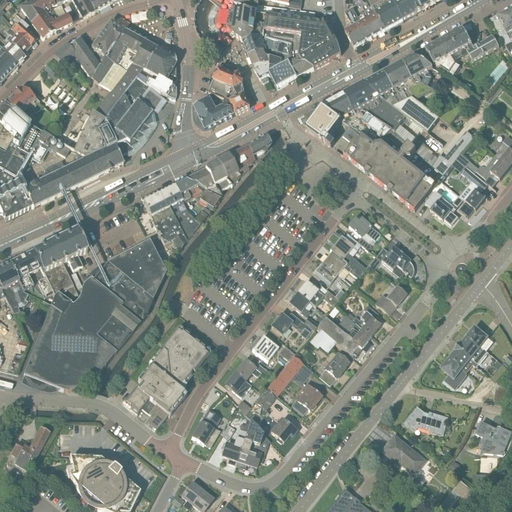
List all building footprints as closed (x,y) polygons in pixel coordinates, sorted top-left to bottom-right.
[(88,0),(33,0),(33,1),(41,13),(42,12),(42,13),(71,0),(83,21),(94,15),(90,6),(92,5),(88,0)] [(94,15),(111,5),(108,0),(88,0),(92,5),(90,6),(94,15)] [(234,0),(234,5),(236,5),(258,8),(258,7),(260,0),(259,0),(234,0)] [(393,5),(390,0),(366,0),(373,10),(372,11),(385,33),(403,23),(393,5)] [(414,0),(402,0),(393,5),(403,23),(422,13),(414,0)] [(439,0),(414,0),(422,13),(441,2),(439,0)] [(44,16),(42,13),(42,12),(41,13),(33,1),(20,9),(31,25),(44,16)] [(0,12),(8,5),(5,2),(0,6),(0,12)] [(267,17),(307,22),(314,23),(315,14),(305,13),(258,7),(258,8),(236,5),(235,12),(230,12),(228,26),(234,27),(249,30),(248,36),(263,38),(265,32),(267,17)] [(372,11),(370,12),(368,7),(363,9),(364,12),(355,17),(370,42),(385,33),(372,11)] [(354,50),(370,42),(355,17),(352,11),(345,15),(351,27),(345,30),(345,35),(354,50)] [(511,58),(511,16),(509,12),(497,19),(510,41),(511,39),(511,43),(506,47),(511,58)] [(16,24),(11,29),(31,49),(31,48),(34,50),(37,47),(35,44),(36,43),(30,37),(32,35),(23,26),(25,24),(16,16),(12,20),(16,24)] [(53,26),(49,19),(47,20),(44,16),(31,25),(43,42),(54,34),(50,27),(53,26)] [(120,16),(115,22),(126,29),(130,23),(120,16)] [(267,17),(265,32),(263,38),(262,42),(267,43),(293,50),(296,51),(293,66),(313,71),(314,71),(341,57),(338,45),(335,41),(333,42),(325,25),(314,23),(307,22),(267,17)] [(56,33),(72,26),(68,18),(53,26),(50,27),(54,34),(56,34),(56,33)] [(116,45),(124,33),(110,23),(91,50),(96,54),(94,56),(97,59),(94,63),(99,69),(99,70),(108,57),(112,51),(116,45)] [(154,26),(150,32),(163,40),(167,33),(154,26)] [(256,41),(262,42),(263,38),(248,36),(249,30),(234,27),(233,35),(236,39),(244,44),(256,41)] [(27,53),(31,49),(11,29),(7,34),(9,36),(4,42),(7,44),(12,49),(25,60),(22,58),(23,57),(26,59),(29,56),(27,53)] [(444,41),(443,42),(448,50),(451,57),(453,62),(456,60),(468,54),(469,53),(467,48),(471,46),(468,40),(471,38),(470,36),(467,37),(465,35),(465,34),(463,31),(444,41)] [(103,90),(109,94),(116,88),(132,66),(138,55),(133,52),(139,41),(134,38),(124,33),(116,45),(112,51),(108,57),(99,70),(99,69),(94,77),(91,82),(98,87),(99,86),(103,90)] [(471,46),(467,48),(469,53),(468,54),(473,63),(499,48),(493,39),(474,50),(471,46)] [(139,41),(133,52),(138,55),(132,66),(116,88),(109,94),(94,114),(104,122),(126,93),(136,80),(142,72),(144,73),(157,51),(156,51),(144,44),(144,42),(143,40),(141,40),(139,41)] [(94,63),(85,49),(79,41),(68,49),(79,65),(77,66),(78,67),(87,78),(94,77),(99,69),(94,63)] [(262,42),(256,41),(244,44),(249,58),(271,53),(273,53),(275,54),(274,55),(285,57),(285,58),(291,60),(293,50),(267,43),(262,42)] [(443,42),(426,52),(434,67),(435,66),(449,75),(456,65),(453,62),(451,57),(448,50),(443,42)] [(17,68),(25,60),(12,49),(7,44),(1,50),(0,51),(5,56),(17,68)] [(68,49),(67,47),(54,59),(62,68),(66,65),(72,72),(78,67),(77,66),(79,65),(68,49)] [(17,68),(5,56),(0,51),(1,50),(0,48),(0,85),(0,86),(17,68)] [(293,66),(296,51),(293,50),(291,60),(285,58),(285,57),(274,55),(274,61),(270,61),(269,71),(269,77),(277,91),(297,81),(290,67),(293,66)] [(144,73),(157,81),(158,80),(170,87),(176,78),(176,66),(174,61),(170,58),(157,51),(144,73)] [(274,61),(274,55),(275,54),(273,53),(271,53),(249,58),(253,70),(254,70),(257,70),(269,71),(270,61),(274,61)] [(414,58),(403,64),(412,82),(416,89),(421,86),(428,88),(432,80),(428,73),(432,71),(414,58)] [(243,84),(238,75),(223,64),(218,71),(208,95),(213,96),(225,101),(223,109),(236,113),(235,117),(250,109),(244,99),(245,98),(242,86),(243,84)] [(435,92),(428,88),(421,86),(416,89),(412,82),(403,64),(385,74),(395,93),(398,92),(400,96),(405,94),(410,103),(416,103),(435,92)] [(297,81),(314,71),(313,71),(293,66),(290,67),(297,81)] [(56,76),(47,67),(41,72),(54,83),(58,79),(56,76)] [(269,77),(269,71),(257,70),(254,70),(255,72),(260,82),(261,82),(264,85),(269,82),(267,79),(269,77)] [(157,81),(144,73),(142,72),(136,80),(146,88),(159,98),(175,102),(176,98),(176,90),(169,88),(170,87),(158,80),(157,81)] [(398,92),(395,93),(385,74),(360,87),(380,100),(378,101),(393,112),(405,120),(406,118),(424,132),(428,135),(439,120),(416,103),(410,103),(405,94),(400,96),(398,92)] [(136,102),(146,88),(136,80),(126,93),(104,122),(116,146),(114,147),(119,158),(133,151),(131,148),(138,144),(137,141),(144,137),(142,134),(149,130),(147,127),(154,123),(153,120),(147,107),(144,108),(136,102)] [(484,101),(490,106),(504,89),(499,84),(484,101)] [(74,89),(77,93),(80,96),(85,88),(83,86),(80,89),(77,86),(74,89)] [(378,101),(380,100),(360,87),(345,95),(356,116),(363,110),(373,118),(394,135),(405,120),(393,112),(378,101)] [(30,105),(35,100),(23,90),(4,106),(17,117),(30,105)] [(236,113),(223,109),(225,101),(213,96),(208,95),(213,97),(211,101),(200,106),(199,106),(198,106),(197,106),(196,107),(195,108),(194,109),(194,110),(194,115),(195,121),(195,123),(196,125),(197,127),(199,129),(201,130),(202,131),(204,131),(205,131),(206,132),(235,117),(236,113)] [(412,152),(409,149),(394,135),(373,118),(363,110),(356,116),(345,95),(323,107),(340,120),(360,135),(362,137),(363,135),(379,147),(386,138),(401,150),(398,153),(405,158),(407,158),(412,152)] [(0,194),(20,185),(16,182),(29,159),(39,164),(47,150),(65,160),(70,151),(30,127),(29,128),(4,106),(0,110),(0,194)] [(327,138),(340,120),(323,107),(304,117),(305,119),(303,120),(301,121),(304,127),(305,129),(305,130),(323,144),(323,143),(331,149),(335,144),(327,138)] [(439,120),(449,128),(460,112),(457,110),(439,120)] [(114,147),(116,146),(104,122),(94,114),(93,112),(73,154),(86,161),(64,171),(61,165),(44,172),(45,175),(38,178),(40,183),(23,191),(20,185),(0,194),(0,211),(4,220),(5,222),(32,209),(33,210),(124,166),(114,147)] [(443,147),(428,135),(424,132),(409,149),(412,152),(413,151),(431,167),(441,156),(443,148),(443,147)] [(467,132),(444,159),(441,156),(436,162),(431,167),(438,175),(442,178),(448,171),(452,167),(461,156),(475,140),(467,132)] [(363,135),(362,137),(360,135),(344,157),(363,172),(389,192),(406,205),(405,205),(415,213),(435,188),(433,186),(431,189),(379,147),(363,135)] [(266,138),(249,148),(255,158),(256,157),(258,160),(264,156),(265,156),(271,148),(271,147),(266,138)] [(499,152),(495,157),(500,162),(510,170),(511,166),(511,142),(508,139),(503,144),(498,151),(499,152)] [(253,160),(255,158),(249,148),(228,158),(238,181),(255,164),(253,160)] [(461,166),(466,169),(471,163),(461,156),(456,162),(461,166)] [(479,169),(478,170),(476,173),(486,181),(491,175),(500,182),(510,170),(500,162),(495,157),(493,159),(490,159),(486,165),(486,167),(486,168),(485,169),(484,168),(479,169)] [(231,189),(238,181),(228,158),(216,164),(229,188),(231,189)] [(220,194),(229,188),(216,164),(207,169),(205,172),(212,188),(215,186),(220,194)] [(488,187),(466,170),(466,169),(462,175),(461,176),(471,184),(465,192),(464,193),(470,198),(466,204),(465,204),(475,212),(485,200),(481,196),(483,193),(483,194),(488,187)] [(205,173),(186,182),(199,189),(206,193),(207,193),(220,200),(222,198),(220,194),(215,188),(213,189),(212,188),(205,173)] [(186,182),(174,188),(179,199),(183,207),(195,201),(197,204),(200,203),(206,206),(213,210),(219,201),(220,200),(207,193),(206,193),(199,189),(186,182)] [(185,212),(183,207),(174,188),(159,196),(166,210),(169,208),(174,218),(187,243),(199,227),(193,223),(185,212)] [(435,194),(425,207),(431,212),(430,213),(443,223),(444,221),(451,227),(458,219),(456,218),(453,215),(456,211),(454,209),(448,204),(445,208),(438,203),(442,199),(435,194)] [(187,243),(174,218),(169,208),(166,210),(159,196),(143,204),(155,227),(164,247),(173,242),(178,254),(187,243)] [(193,223),(199,227),(206,218),(200,213),(193,223)] [(370,228),(362,221),(359,224),(355,221),(348,229),(361,239),(365,235),(375,243),(381,236),(370,228)] [(42,249),(31,254),(40,270),(42,274),(35,278),(41,288),(48,284),(52,293),(54,298),(58,295),(65,300),(70,297),(71,300),(77,297),(76,295),(73,288),(63,265),(68,263),(73,273),(82,268),(77,258),(87,253),(77,233),(77,232),(67,237),(63,239),(58,241),(57,241),(52,244),(51,244),(51,245),(50,245),(46,247),(42,249)] [(330,253),(329,253),(331,254),(341,263),(346,267),(351,271),(354,267),(355,268),(363,275),(366,271),(360,266),(357,264),(348,256),(349,254),(353,249),(357,252),(361,247),(357,244),(347,236),(343,241),(341,239),(341,240),(330,253)] [(369,245),(361,239),(357,244),(361,247),(366,251),(367,252),(371,247),(369,245)] [(152,302),(166,275),(149,243),(106,265),(89,281),(87,283),(84,286),(83,288),(82,290),(80,296),(80,298),(78,301),(75,305),(69,301),(67,302),(65,300),(58,295),(54,298),(51,307),(50,307),(47,315),(48,315),(47,319),(27,370),(26,370),(23,377),(63,393),(67,394),(94,381),(115,356),(146,318),(151,306),(153,307),(154,303),(152,302)] [(412,267),(409,264),(410,263),(392,249),(388,254),(383,250),(377,258),(376,259),(369,267),(374,271),(380,264),(392,273),(396,268),(402,273),(410,280),(411,280),(413,276),(413,272),(413,271),(412,267)] [(28,276),(40,270),(31,254),(8,266),(21,295),(28,297),(28,296),(23,294),(23,292),(34,287),(28,276)] [(358,281),(363,275),(355,268),(354,267),(351,271),(341,263),(331,254),(322,265),(337,277),(344,270),(358,281)] [(330,286),(337,277),(322,265),(315,275),(330,286)] [(0,269),(0,288),(2,292),(5,298),(14,317),(20,315),(18,310),(23,309),(26,307),(27,305),(28,303),(25,302),(28,297),(21,295),(8,266),(3,268),(0,269)] [(327,292),(326,294),(323,297),(307,284),(297,297),(308,306),(309,304),(315,308),(322,299),(334,310),(339,304),(340,303),(335,299),(327,292)] [(388,318),(397,308),(406,297),(397,290),(387,302),(382,298),(375,306),(388,318)] [(341,291),(335,299),(340,303),(346,296),(341,291)] [(304,310),(308,306),(297,297),(289,306),(306,320),(310,315),(304,310)] [(355,319),(352,323),(371,339),(381,327),(374,322),(379,316),(367,307),(364,312),(366,314),(359,322),(355,319)] [(335,309),(329,316),(333,320),(340,312),(335,309)] [(292,325),(297,329),(301,323),(291,315),(286,320),(281,316),(281,317),(277,322),(271,329),(282,337),(292,325)] [(361,351),(371,339),(352,323),(345,318),(344,319),(336,329),(325,321),(319,328),(317,331),(321,334),(336,346),(353,361),(354,361),(353,360),(357,356),(357,355),(360,351),(361,352),(362,351),(361,351)] [(308,320),(305,325),(315,333),(317,331),(319,328),(308,320)] [(481,349),(488,340),(475,329),(467,338),(481,349)] [(301,335),(300,336),(305,341),(310,335),(310,334),(305,330),(301,335)] [(169,419),(186,398),(178,391),(209,354),(180,331),(138,384),(140,385),(135,391),(138,394),(128,407),(134,412),(144,399),(168,418),(169,419)] [(328,355),(336,346),(321,334),(311,346),(317,351),(320,349),(328,355)] [(488,355),(481,349),(467,338),(458,350),(474,363),(479,367),(488,355)] [(253,352),(252,353),(256,355),(255,356),(267,365),(278,351),(274,348),(263,339),(262,339),(263,340),(254,351),(253,352)] [(294,359),(296,357),(285,348),(279,355),(290,364),(294,359)] [(472,366),(477,369),(479,367),(474,363),(458,350),(449,361),(466,374),(472,366)] [(299,357),(296,361),(301,365),(304,361),(299,357)] [(343,370),(347,365),(338,357),(319,380),(329,389),(337,380),(338,380),(341,376),(340,376),(344,371),(343,370)] [(312,375),(303,367),(294,359),(290,364),(265,393),(274,401),(290,381),(296,386),(302,379),(306,382),(312,375)] [(467,375),(466,374),(449,361),(441,371),(449,377),(445,382),(455,391),(467,375)] [(259,366),(255,370),(245,362),(234,376),(244,385),(246,383),(252,375),(258,379),(261,376),(264,379),(269,374),(259,366)] [(495,384),(507,370),(498,362),(493,368),(497,371),(490,380),(495,384)] [(246,383),(244,385),(234,376),(225,387),(241,400),(245,395),(251,388),(246,383)] [(495,390),(508,392),(509,386),(496,384),(495,390)] [(303,395),(297,403),(309,413),(311,411),(312,412),(316,408),(315,407),(321,399),(306,387),(301,393),(303,395)] [(251,410),(244,418),(247,420),(250,423),(251,425),(255,429),(256,428),(267,414),(266,413),(275,402),(274,401),(265,393),(256,404),(254,406),(251,410)] [(506,403),(507,398),(494,395),(493,401),(506,403)] [(155,434),(168,418),(144,399),(134,412),(132,414),(137,418),(141,412),(150,419),(145,425),(155,434)] [(244,418),(251,410),(242,402),(237,408),(239,410),(244,418),(247,420),(244,418)] [(411,416),(403,426),(405,427),(412,433),(417,427),(431,431),(430,434),(443,437),(444,431),(449,432),(451,426),(446,425),(447,420),(428,415),(428,417),(427,418),(423,417),(423,415),(421,414),(416,410),(411,416)] [(208,413),(191,440),(203,447),(204,446),(210,450),(215,441),(220,433),(214,430),(220,420),(218,419),(217,418),(208,413)] [(223,446),(221,451),(224,452),(222,458),(228,460),(226,465),(236,468),(239,457),(241,452),(244,443),(246,437),(250,423),(247,420),(243,433),(239,431),(236,440),(233,449),(226,447),(223,446)] [(277,427),(271,434),(278,440),(276,441),(281,445),(282,444),(283,445),(294,431),(283,422),(279,428),(277,427)] [(244,443),(241,452),(249,455),(256,457),(255,458),(253,464),(252,468),(252,469),(257,470),(258,465),(258,464),(262,465),(267,450),(263,449),(259,448),(263,437),(260,433),(255,429),(251,425),(250,423),(246,437),(244,443)] [(486,455),(502,457),(511,434),(499,429),(498,433),(480,425),(476,436),(487,441),(486,455)] [(228,427),(222,437),(228,441),(235,432),(228,427)] [(18,444),(10,456),(17,460),(14,464),(24,470),(30,460),(34,462),(37,456),(49,434),(41,430),(30,451),(25,448),(27,445),(21,441),(20,444),(18,443),(18,444)] [(388,449),(383,455),(391,462),(395,465),(397,463),(402,467),(412,475),(415,477),(425,464),(408,450),(406,451),(400,446),(401,445),(393,438),(386,448),(388,449)] [(239,457),(236,468),(244,471),(246,466),(252,468),(253,464),(255,458),(256,457),(249,455),(241,452),(239,457)] [(101,462),(100,462),(70,460),(74,477),(70,479),(83,499),(87,504),(91,506),(100,511),(131,511),(139,495),(128,485),(127,485),(126,484),(125,484),(124,484),(123,485),(122,485),(121,486),(121,487),(116,482),(121,475),(119,473),(114,469),(107,475),(102,472),(103,469),(104,469),(104,468),(104,467),(104,466),(104,465),(103,464),(103,463),(102,463),(101,462)] [(460,467),(453,462),(448,470),(455,475),(460,467)] [(459,511),(475,493),(461,481),(453,491),(460,497),(450,509),(454,511),(459,511)] [(192,507),(202,494),(192,486),(182,499),(192,507)] [(367,511),(353,500),(344,493),(328,511),(367,511)] [(202,494),(192,507),(198,511),(205,511),(213,503),(202,494)] [(176,507),(180,501),(176,498),(172,504),(176,507)]
